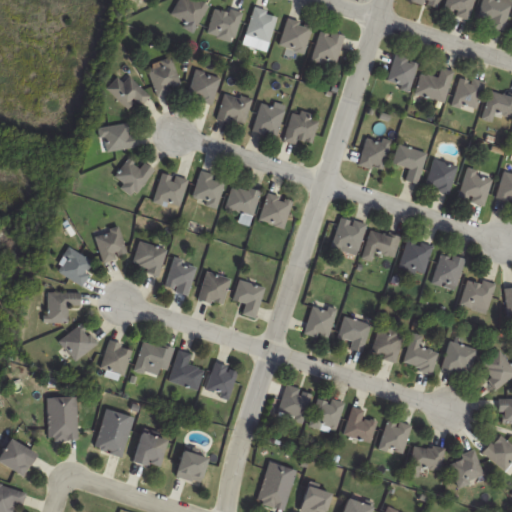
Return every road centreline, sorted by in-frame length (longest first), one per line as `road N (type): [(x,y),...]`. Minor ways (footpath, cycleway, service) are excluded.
road 1 (residential): [(384,0),(237,453),(226,511)]
road 2 (residential): [(124,303),(454,411)]
road 3 (residential): [(177,134),(503,241)]
road 4 (residential): [(511,63),(320,0)]
road 5 (residential): [(182,511),(66,475)]
